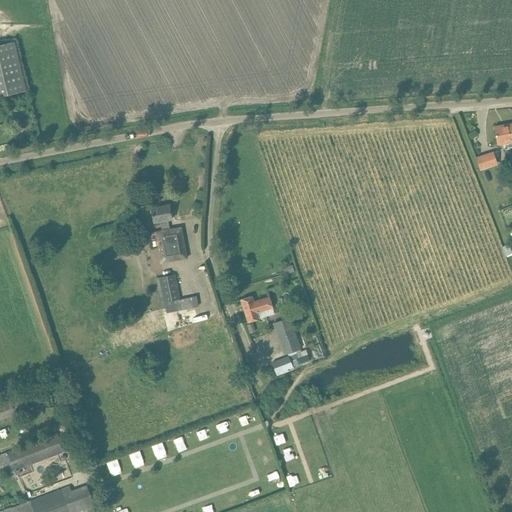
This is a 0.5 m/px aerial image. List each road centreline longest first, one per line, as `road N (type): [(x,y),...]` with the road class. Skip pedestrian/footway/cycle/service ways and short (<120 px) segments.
road 1 (unclassified): [(219,122),(511,100)]
road 2 (unclassified): [(0,162),(219,122)]
road 3 (unclassified): [(219,122),(209,243),(222,289)]
